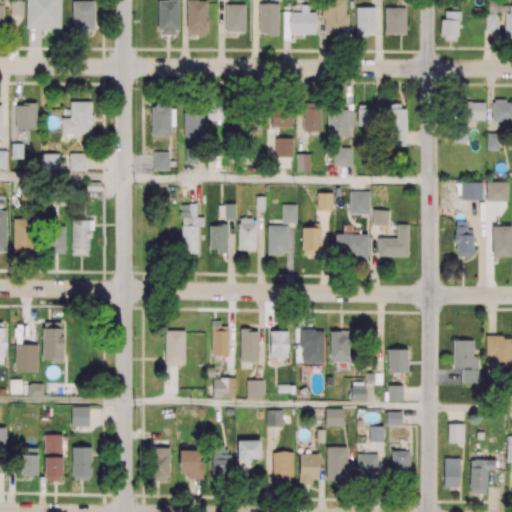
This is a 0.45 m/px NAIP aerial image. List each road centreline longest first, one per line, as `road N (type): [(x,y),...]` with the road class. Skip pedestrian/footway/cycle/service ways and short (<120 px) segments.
road 1 (residential): [(511,295),(0,288)]
road 2 (residential): [(511,69),(0,64)]
road 3 (residential): [(125,511),(124,0)]
road 4 (tertiary): [(429,511),(428,0)]
